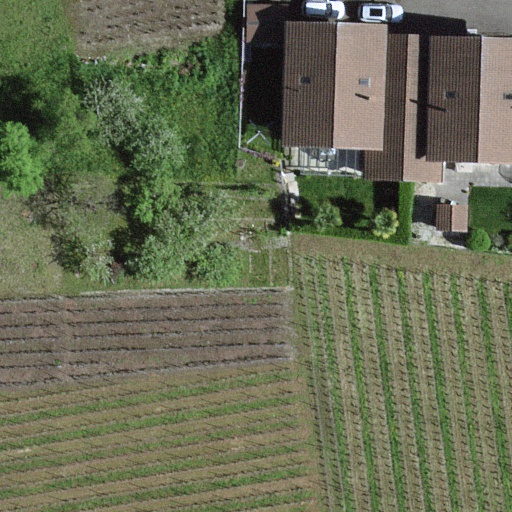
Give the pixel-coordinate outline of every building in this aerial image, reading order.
[(284,39),(285,7),(249,6),(249,38),(284,39)] [(386,35),(386,26),(290,24),(288,141),(367,142),(383,143),(386,35)] [(435,37),(386,35),(383,143),(367,142),(366,176),(439,178),(439,155),(433,155),(435,37)] [(511,156),(511,38),(435,37),(433,155),(439,155),(511,156)] [(466,227),(466,206),(440,206),(440,226),(466,227)]
